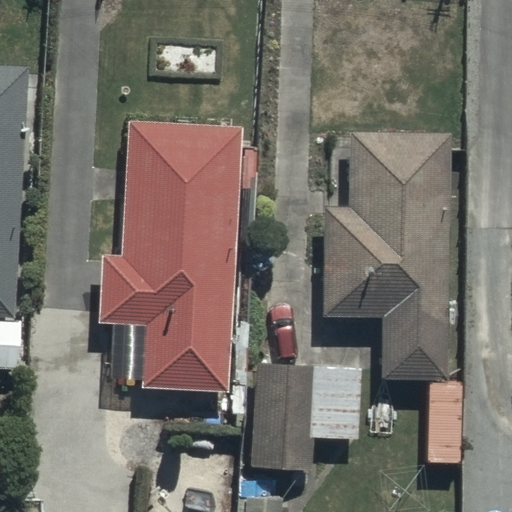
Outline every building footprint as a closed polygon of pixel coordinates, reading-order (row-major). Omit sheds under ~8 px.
[(0,374),(16,376),(29,64),(0,63),(0,374)] [(230,396),(243,130),(118,125),(111,328),(149,329),(139,392),(230,396)] [(458,382),(450,139),(332,143),(338,326),(381,325),(383,385),(458,382)] [(355,361),(251,357),(248,464),(305,466),(306,433),(353,434),(355,361)] [(278,511),(279,498),(239,497),(238,511),(278,511)]
